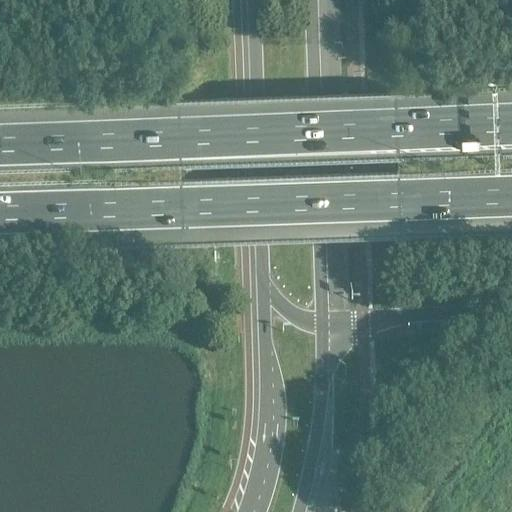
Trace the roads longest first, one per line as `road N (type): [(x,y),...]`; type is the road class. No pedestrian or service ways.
road 1 (motorway): [(511,126),(0,145)]
road 2 (motorway): [(0,213),(511,195)]
road 3 (secondary): [(321,323),(309,0)]
road 4 (secondary): [(252,0),(260,288)]
road 5 (secondary): [(260,288),(266,438),(247,511)]
road 6 (motorway): [(321,323),(511,310)]
road 7 (secondary): [(300,511),(320,410),(321,323)]
